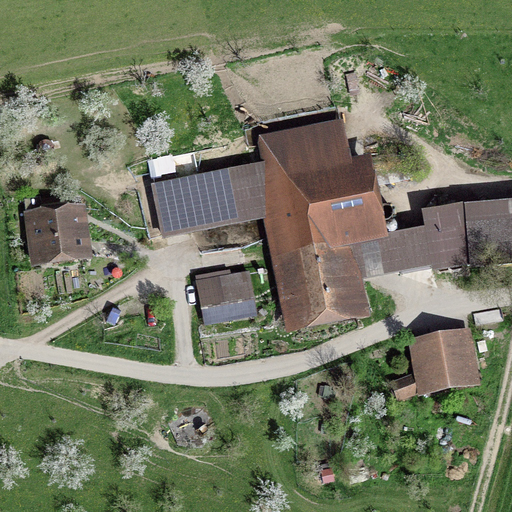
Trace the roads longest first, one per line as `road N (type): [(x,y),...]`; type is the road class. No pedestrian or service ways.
road 1 (residential): [(511,295),(462,302),(311,359),(221,377),(147,373),(0,345)]
road 2 (track): [(511,359),(476,511)]
